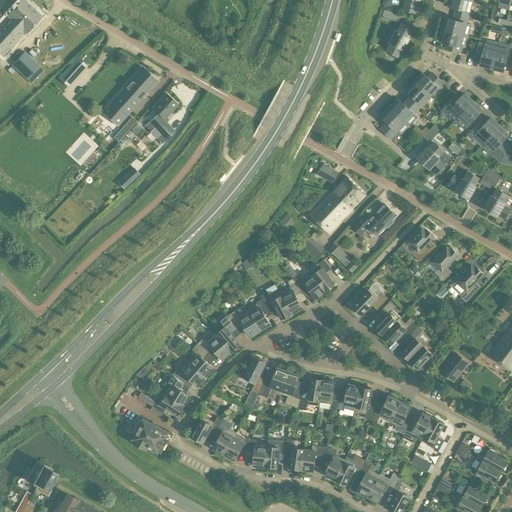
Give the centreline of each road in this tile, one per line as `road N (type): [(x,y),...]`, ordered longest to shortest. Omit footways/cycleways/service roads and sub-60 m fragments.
road 1 (secondary): [(54,387),(236,194),(303,89),(336,0)]
road 2 (secondary): [(328,0),(297,86),(240,174),(43,374)]
road 3 (residential): [(178,439),(256,480),(318,485),(369,511)]
road 4 (residential): [(511,257),(344,160)]
road 5 (residential): [(195,511),(111,456),(54,387)]
road 6 (residential): [(216,90),(63,0)]
road 7 (residential): [(406,391),(261,343)]
road 8 (residential): [(178,439),(196,402),(261,343)]
road 9 (residential): [(333,303),(412,375),(406,391)]
